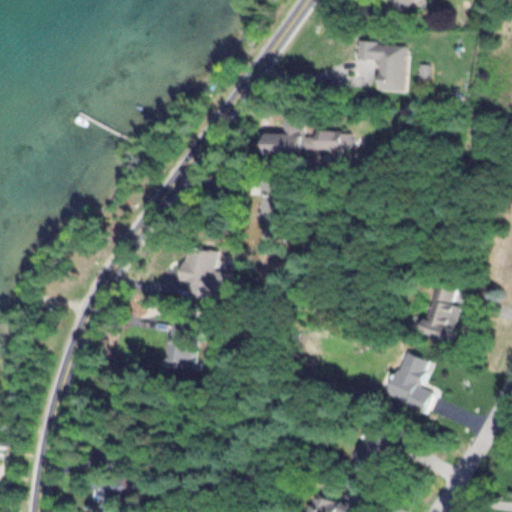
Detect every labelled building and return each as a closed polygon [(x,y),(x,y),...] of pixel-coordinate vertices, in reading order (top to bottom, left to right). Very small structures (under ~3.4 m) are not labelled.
[(414,0),(385,0),(400,14),(414,0)] [(406,89),(408,43),(360,41),(359,57),(380,58),(378,88),(406,89)] [(261,180),(261,221),(280,221),(280,180),(261,180)] [(183,282),(214,284),(216,249),(185,248),(183,282)] [(460,287),(436,281),(423,332),(447,338),(460,287)] [(389,396),(424,406),(429,390),(421,387),(430,358),(404,350),(389,396)] [(387,448),(401,457),(415,435),(399,424),(392,435),(374,423),(353,456),(374,469),(387,448)] [(93,499),(118,506),(125,482),(99,476),(93,499)] [(358,511),(360,508),(318,491),(309,511),(358,511)]
